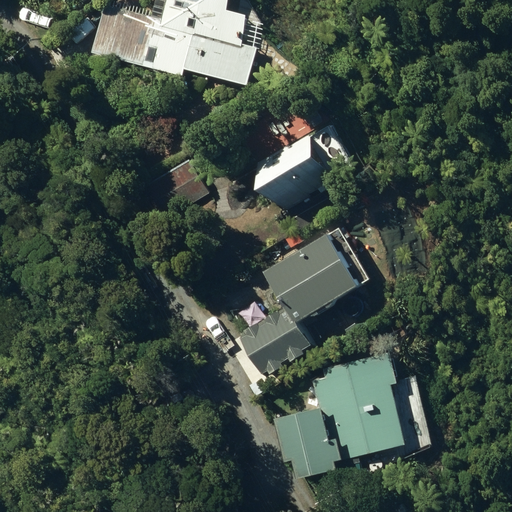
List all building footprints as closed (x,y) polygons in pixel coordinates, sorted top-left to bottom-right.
[(170,0),(166,19),(109,5),(98,45),(184,68),(185,62),(251,79),(260,45),(245,42),(251,16),(253,12),(232,7),(233,0),(170,0)] [(314,133),(261,165),(288,209),(340,179),(314,133)] [(151,186),(176,223),(218,194),(193,157),(151,186)] [(294,306),(249,332),(270,367),(316,339),(302,317),(364,280),(333,229),(271,266),(292,302),(294,306)] [(360,322),(349,329),(354,337),(365,330),(360,322)] [(325,408),(283,418),(292,451),(300,449),(305,472),(341,463),(340,458),(399,444),(384,383),(401,379),(394,352),(331,367),(333,377),(330,377),(318,380),(325,408)]
